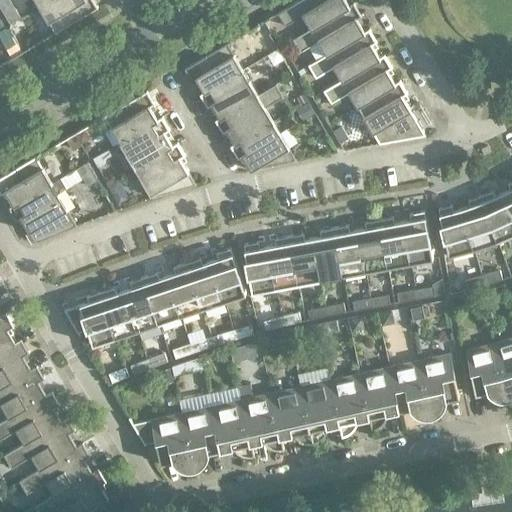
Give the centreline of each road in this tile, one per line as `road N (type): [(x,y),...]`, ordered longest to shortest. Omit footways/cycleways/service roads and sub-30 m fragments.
road 1 (residential): [(511,435),(177,505),(155,488),(19,261)]
road 2 (unclassified): [(0,123),(206,0)]
road 3 (residential): [(236,188),(462,140)]
road 4 (residential): [(19,261),(236,188)]
road 5 (residential): [(462,140),(450,100),(389,0)]
road 6 (residential): [(236,188),(168,79)]
